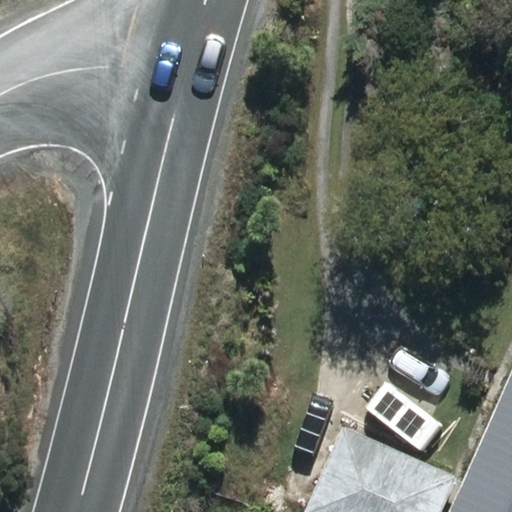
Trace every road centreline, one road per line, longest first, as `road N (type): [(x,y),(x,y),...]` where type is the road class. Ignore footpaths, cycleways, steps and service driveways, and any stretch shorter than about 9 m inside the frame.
road 1 (tertiary): [(79,511),(181,83)]
road 2 (unclassified): [(0,100),(95,71),(181,83)]
